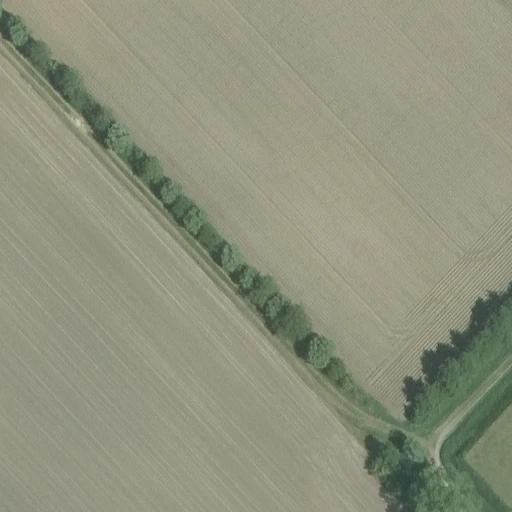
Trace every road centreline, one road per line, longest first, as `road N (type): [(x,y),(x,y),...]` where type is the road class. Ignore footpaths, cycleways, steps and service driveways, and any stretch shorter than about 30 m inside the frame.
road 1 (track): [(436,449),(335,397),(0,45)]
road 2 (track): [(511,357),(438,439),(435,463),(464,511)]
